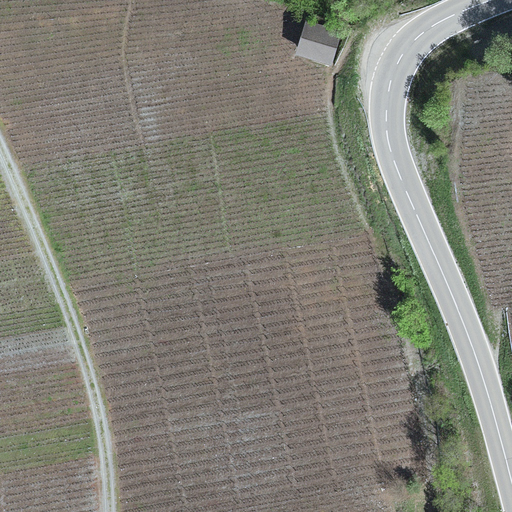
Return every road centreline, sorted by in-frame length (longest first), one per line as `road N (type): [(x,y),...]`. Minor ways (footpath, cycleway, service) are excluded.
road 1 (tertiary): [(511,475),(481,373),(389,145),(387,109),(402,52),(424,31),(490,0)]
road 2 (track): [(0,154),(86,362),(110,511)]
